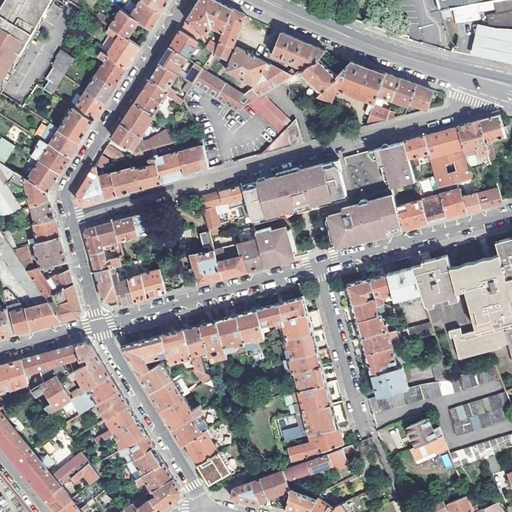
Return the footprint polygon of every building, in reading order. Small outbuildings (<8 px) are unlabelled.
[(0,86),(4,79),(10,82),(57,0),(6,0),(5,3),(0,10),(0,86)] [(131,16),(139,22),(152,30),(162,14),(164,11),(146,0),(131,0),(138,4),(131,16)] [(146,0),(164,11),(170,0),(146,0)] [(199,29),(203,32),(208,34),(211,28),(215,28),(224,33),(233,9),(219,2),(215,0),(199,0),(187,21),(199,29)] [(438,0),(441,11),(451,9),(494,0),(495,0),(438,0)] [(487,14),(489,25),(491,31),(511,31),(511,0),(495,0),(494,0),(496,12),(487,14)] [(224,33),(218,47),(216,54),(227,60),(233,47),(234,48),(246,16),(233,9),(224,33)] [(451,9),(441,11),(443,18),(452,16),(451,9)] [(110,27),(129,39),(139,22),(131,16),(121,10),(113,22),(100,14),(97,19),(110,27)] [(187,21),(180,31),(197,42),(200,35),(197,33),(199,29),(187,21)] [(511,31),(491,31),(489,25),(479,25),(476,39),(472,55),(511,62),(511,60),(511,31)] [(118,39),(107,55),(127,68),(139,50),(141,47),(129,39),(110,27),(107,32),(118,39)] [(179,34),(170,47),(188,59),(198,43),(197,42),(180,31),(179,34)] [(304,42),(283,33),(273,56),(287,62),(287,64),(289,65),(290,63),(304,69),(320,58),(326,51),(304,42)] [(211,42),(207,48),(213,53),(216,54),(218,47),(211,42)] [(162,59),(160,63),(178,75),(188,59),(170,47),(162,59)] [(206,72),(216,54),(213,53),(203,69),(194,85),(237,112),(248,105),(265,94),(295,74),(294,71),(290,75),(238,47),(227,71),(255,86),(245,95),(206,72)] [(61,51),(56,58),(58,59),(46,80),(49,81),(45,89),(52,94),(53,94),(64,76),(74,59),(61,51)] [(105,61),(97,74),(116,86),(119,82),(127,68),(107,55),(101,51),(98,56),(105,61)] [(331,70),(320,58),(304,69),(300,71),(303,74),(322,93),(352,61),(341,58),(331,70)] [(322,93),(316,99),(332,105),(338,88),(371,100),(367,113),(371,114),(386,73),(369,68),(352,61),(322,93)] [(158,67),(150,80),(177,97),(179,93),(170,87),(178,75),(160,63),(158,67)] [(203,69),(196,64),(186,80),(190,82),(194,85),(203,69)] [(385,98),(394,101),(401,79),(389,74),(386,73),(371,114),(367,126),(387,120),(390,110),(382,107),(385,98)] [(97,74),(86,91),(105,103),(108,100),(116,86),(97,74)] [(401,79),(394,101),(409,106),(410,103),(417,84),(413,83),(401,79)] [(177,97),(150,80),(143,90),(135,103),(154,116),(167,96),(182,105),(184,101),(177,97)] [(194,85),(190,82),(185,90),(189,93),(194,85)] [(435,91),(417,84),(410,103),(427,109),(428,109),(435,91)] [(72,107),(74,108),(94,122),(103,107),(105,103),(86,91),(76,106),(73,104),(72,107)] [(281,135),(293,123),(270,101),(265,94),(248,105),(255,111),(281,135)] [(154,116),(135,103),(128,113),(121,125),(142,136),(154,116)] [(94,122),(74,108),(62,127),(59,126),(58,128),(60,130),(81,142),(83,139),(94,122)] [(390,110),(387,120),(395,118),(396,112),(390,110)] [(485,142),(507,136),(501,115),(479,121),(485,142)] [(281,135),(261,155),(279,150),(304,143),(297,118),(293,123),(281,135)] [(470,166),(480,163),(478,156),(489,153),(486,145),(485,142),(479,121),(472,122),(458,126),(470,166)] [(40,122),(36,134),(50,139),(54,127),(40,122)] [(132,151),(143,137),(142,136),(121,125),(112,138),(132,151)] [(441,194),(441,195),(459,190),(460,192),(461,192),(462,195),(460,196),(461,197),(463,197),(477,193),(470,166),(458,126),(451,129),(430,134),(425,136),(429,152),(441,194)] [(60,130),(50,145),(71,158),(76,150),(81,142),(60,130)] [(177,142),(167,131),(151,140),(148,137),(145,139),(153,149),(177,142)] [(410,158),(429,152),(425,136),(415,138),(405,141),(410,158)] [(5,139),(0,146),(0,162),(6,166),(18,147),(5,139)] [(42,140),(32,156),(61,174),(63,169),(71,158),(50,145),(42,140)] [(337,241),(338,246),(389,232),(388,228),(401,224),(402,229),(404,228),(398,206),(395,195),(393,188),(396,187),(416,182),(410,158),(405,141),(399,143),(242,186),(246,198),(253,226),(305,212),(327,206),(331,218),(333,226),(337,241)] [(489,153),(491,160),(496,159),(491,143),(486,145),(489,153)] [(114,159),(125,156),(108,145),(104,152),(114,159)] [(204,145),(179,151),(186,176),(190,175),(210,169),(204,145)] [(112,173),(119,195),(137,190),(162,183),(156,158),(153,149),(135,153),(137,159),(149,156),(151,165),(137,169),(136,167),(112,173)] [(179,151),(156,158),(162,183),(174,179),(186,176),(179,151)] [(103,172),(111,170),(108,159),(102,155),(97,164),(101,167),(103,172)] [(61,174),(32,156),(27,162),(36,168),(29,180),(48,193),(58,177),(61,174)] [(477,193),(481,207),(499,202),(503,201),(491,160),(480,163),(470,166),(477,193)] [(0,162),(0,188),(6,184),(6,186),(11,182),(17,173),(6,166),(0,162)] [(87,187),(84,185),(76,198),(82,205),(105,199),(98,173),(97,168),(95,167),(91,173),(87,179),(89,180),(90,186),(87,187)] [(103,172),(98,173),(105,199),(108,198),(119,195),(112,173),(104,175),(103,172)] [(6,186),(12,194),(18,189),(19,186),(27,188),(30,199),(31,206),(51,201),(50,197),(48,193),(29,180),(17,173),(11,182),(6,186)] [(6,184),(0,188),(0,215),(21,209),(17,203),(12,194),(6,186),(6,184)] [(215,207),(246,198),(242,186),(223,192),(200,198),(209,231),(211,238),(216,237),(223,235),(215,207)] [(441,195),(447,216),(452,215),(471,210),(475,209),(481,207),(477,193),(463,197),(461,197),(460,196),(462,195),(461,192),(460,192),(459,190),(441,195)] [(432,221),(447,216),(441,195),(441,194),(421,199),(427,222),(432,221)] [(21,209),(23,209),(31,206),(30,199),(17,203),(21,209)] [(398,206),(404,228),(416,225),(427,222),(421,199),(398,206)] [(51,201),(31,206),(36,224),(55,219),(53,210),(51,201)] [(0,224),(25,217),(23,209),(21,209),(0,215),(0,224)] [(155,211),(145,213),(151,234),(158,233),(154,219),(157,219),(155,211)] [(128,218),(114,222),(119,241),(143,234),(146,237),(151,235),(151,234),(145,213),(128,218)] [(337,241),(331,218),(327,219),(333,242),(337,241)] [(33,225),(38,243),(60,236),(57,223),(55,219),(36,224),(33,225)] [(100,226),(96,227),(102,246),(105,246),(119,241),(114,222),(100,226)] [(90,251),(91,254),(104,251),(103,248),(105,248),(105,246),(102,246),(96,227),(88,229),(85,233),(90,251)] [(257,239),(264,266),(273,264),(294,258),(293,253),(286,230),(286,227),(271,231),(270,227),(255,231),(257,239)] [(286,230),(293,253),(297,252),(290,229),(286,230)] [(0,255),(1,255),(9,266),(8,267),(20,284),(20,283),(35,304),(36,306),(27,308),(32,329),(52,324),(61,321),(50,304),(45,297),(27,271),(13,250),(1,233),(0,231),(0,255)] [(193,285),(222,278),(211,238),(209,231),(200,233),(203,246),(206,247),(209,247),(210,251),(204,253),(203,252),(191,255),(195,268),(189,270),(193,285)] [(38,243),(32,244),(33,248),(35,247),(41,268),(67,261),(64,249),(60,236),(38,243)] [(211,238),(222,278),(234,274),(245,271),(238,244),(227,247),(230,259),(227,260),(225,256),(223,256),(221,250),(220,251),(216,237),(211,238)] [(238,244),(245,271),(249,270),(264,266),(257,239),(238,244)] [(422,296),(426,307),(435,305),(435,303),(450,299),(451,300),(460,298),(459,293),(466,290),(478,331),(463,335),(461,328),(449,332),(451,339),(454,338),(461,360),(502,348),(501,345),(508,343),(511,356),(511,290),(511,286),(511,285),(511,239),(497,243),(501,255),(488,259),(452,269),(449,257),(427,263),(413,267),(422,296)] [(27,246),(13,250),(27,271),(34,270),(27,246)] [(110,269),(115,267),(121,265),(119,258),(107,261),(104,251),(91,254),(95,269),(96,272),(110,269)] [(143,274),(149,297),(164,293),(167,292),(161,269),(149,272),(146,259),(139,261),(143,274)] [(118,273),(116,273),(115,267),(110,269),(118,298),(120,305),(132,302),(136,301),(130,278),(120,281),(118,273)] [(413,267),(388,273),(394,294),(396,301),(413,295),(415,299),(422,296),(413,267)] [(47,281),(38,269),(34,270),(27,271),(45,297),(54,293),(73,285),(69,271),(47,281)] [(104,302),(118,298),(110,269),(96,272),(104,302)] [(376,298),(383,297),(394,294),(388,273),(371,278),(376,298)] [(130,278),(136,301),(145,298),(149,297),(143,274),(130,278)] [(352,304),(376,298),(371,278),(347,285),(352,304)] [(77,300),(73,285),(54,293),(56,302),(50,304),(61,321),(77,317),(80,311),(77,300)] [(279,303),(284,319),(309,313),(304,296),(279,303)] [(376,298),(352,304),(357,322),(378,317),(377,313),(382,311),(381,307),(384,306),(384,304),(385,303),(383,297),(376,298)] [(279,303),(257,309),(262,325),(277,321),(278,326),(280,326),(285,324),(284,319),(279,303)] [(6,308),(0,309),(0,337),(11,335),(13,334),(6,308)] [(32,329),(27,308),(11,313),(17,333),(29,330),(32,329)] [(237,314),(245,344),(247,350),(255,348),(254,342),(260,340),(265,339),(262,325),(257,309),(237,314)] [(285,324),(289,339),(314,331),(309,313),(284,319),(285,324)] [(217,320),(225,350),(245,344),(237,314),(217,320)] [(362,338),(387,332),(385,324),(383,325),(382,320),(381,316),(378,317),(357,322),(362,338)] [(201,324),(209,352),(212,363),(227,358),(225,350),(217,320),(201,324)] [(406,329),(411,341),(435,335),(431,322),(406,329)] [(184,329),(192,357),(195,370),(205,374),(200,354),(209,352),(201,324),(184,329)] [(285,324),(280,326),(284,343),(288,342),(288,339),(289,339),(285,324)] [(162,335),(167,355),(169,360),(169,361),(172,363),(192,357),(184,329),(162,335)] [(292,349),(294,358),(319,351),(314,331),(289,339),(288,339),(288,342),(290,350),(292,349)] [(391,346),(387,332),(362,338),(366,354),(391,346)] [(162,335),(122,346),(125,352),(140,375),(150,369),(146,361),(167,355),(162,335)] [(51,381),(59,377),(65,374),(66,377),(100,357),(98,354),(93,345),(86,342),(84,342),(50,352),(22,360),(27,375),(42,370),(55,366),(56,370),(48,374),(51,381)] [(288,342),(284,343),(289,359),(290,359),(294,358),(292,349),(290,350),(288,342)] [(391,346),(366,354),(372,376),(397,368),(391,346)] [(296,373),(323,366),(319,351),(294,358),(290,359),(294,373),(296,373)] [(442,356),(430,359),(437,382),(450,380),(442,356)] [(100,357),(66,377),(70,382),(74,379),(81,389),(68,397),(70,402),(90,389),(111,375),(106,366),(100,357)] [(289,359),(283,361),(284,366),(287,366),(287,369),(285,371),(287,375),(294,373),(290,359),(289,359)] [(0,392),(30,384),(27,375),(22,360),(1,366),(0,366),(0,392)] [(151,393),(173,379),(162,362),(150,369),(140,375),(148,388),(151,393)] [(296,373),(301,391),(328,383),(323,366),(296,373)] [(450,380),(437,382),(419,385),(408,388),(378,397),(381,411),(423,399),(441,396),(500,378),(495,366),(490,368),(490,367),(450,380)] [(378,397),(408,388),(403,367),(397,368),(372,376),(378,397)] [(42,370),(27,375),(30,384),(32,391),(50,381),(51,381),(48,374),(44,375),(42,370)] [(195,370),(205,384),(216,378),(205,374),(195,370)] [(232,375),(235,384),(242,387),(244,387),(240,372),(232,375)] [(90,389),(99,403),(120,389),(118,387),(111,375),(90,389)] [(32,392),(37,398),(42,394),(50,405),(45,408),(51,414),(68,403),(56,383),(61,380),(59,377),(51,381),(50,381),(32,391),(32,392)] [(183,397),(173,379),(151,393),(153,396),(161,410),(183,397)] [(328,383),(301,391),(291,393),(297,413),(298,413),(333,404),(328,383)] [(120,389),(99,403),(97,404),(106,419),(129,405),(127,402),(120,389)] [(448,410),(452,423),(511,404),(505,391),(448,410)] [(173,429),(199,413),(203,411),(199,405),(192,410),(183,397),(161,410),(167,420),(173,429)] [(304,436),(310,434),(339,426),(333,404),(298,413),(304,436)] [(511,406),(511,404),(452,423),(456,435),(511,417),(511,406)] [(129,405),(106,419),(105,420),(112,430),(102,436),(104,441),(117,433),(138,419),(131,408),(129,405)] [(42,495),(45,499),(61,486),(53,476),(47,469),(50,466),(43,458),(40,461),(32,450),(37,447),(32,442),(28,445),(18,434),(21,431),(17,427),(15,429),(0,410),(0,443),(5,450),(10,456),(16,464),(42,495)] [(183,445),(186,444),(206,432),(209,430),(199,413),(173,429),(175,433),(183,445)] [(407,427),(416,447),(437,438),(428,418),(425,419),(423,415),(419,416),(421,421),(407,427)] [(138,419),(117,433),(126,447),(147,434),(146,432),(138,419)] [(290,449),(288,440),(281,442),(287,465),(344,444),(339,426),(310,434),(312,443),(290,449)] [(209,430),(206,432),(219,453),(222,451),(209,430)] [(206,432),(186,444),(199,465),(219,453),(206,432)] [(511,433),(450,454),(456,468),(484,457),(485,458),(497,454),(511,448),(511,433)] [(126,447),(122,450),(124,455),(131,451),(133,454),(127,457),(130,462),(133,460),(155,447),(154,445),(147,434),(126,447)] [(416,447),(410,450),(415,460),(447,445),(443,435),(437,438),(416,447)] [(342,448),(346,457),(355,453),(351,445),(342,448)] [(133,460),(143,476),(165,463),(163,460),(155,447),(133,460)] [(283,470),(287,482),(307,474),(310,482),(316,479),(313,472),(331,465),(334,471),(349,465),(346,457),(342,448),(283,470)] [(219,453),(199,465),(210,483),(219,478),(221,481),(235,472),(222,451),(219,453)] [(82,453),(53,476),(61,486),(72,477),(90,463),(83,454),(82,453)] [(441,456),(446,469),(452,467),(447,453),(441,456)] [(497,454),(485,458),(491,474),(502,469),(497,454)] [(90,463),(72,477),(75,482),(84,475),(91,484),(100,477),(93,467),(90,463)] [(152,492),(153,491),(174,478),(172,475),(165,463),(143,476),(135,480),(138,486),(146,481),(152,492)] [(99,464),(93,467),(100,477),(102,479),(108,475),(99,464)] [(268,498),(290,490),(287,482),(283,470),(259,479),(268,498)] [(154,497),(150,499),(159,511),(160,511),(179,498),(181,489),(176,482),(174,478),(153,491),(155,494),(152,495),(154,497)] [(256,504),(272,508),(268,498),(259,479),(233,489),(231,498),(256,504)] [(54,510),(55,511),(57,511),(72,500),(61,486),(45,499),(54,510)] [(291,492),(286,511),(309,511),(318,500),(292,489),(290,490),(291,492)] [(469,511),(474,510),(467,495),(448,503),(451,511),(469,511)] [(85,511),(87,511),(98,501),(96,497),(80,510),(72,500),(57,511),(85,511)] [(318,500),(309,511),(331,511),(335,508),(319,497),(318,500)] [(125,508),(125,509),(127,511),(159,511),(150,499),(145,502),(142,498),(125,508)] [(503,499),(477,511),(507,511),(506,508),(503,499)] [(98,501),(87,511),(93,511),(101,505),(98,501)] [(337,506),(335,508),(331,511),(351,511),(346,501),(337,506)] [(447,511),(443,501),(420,511),(447,511)]
